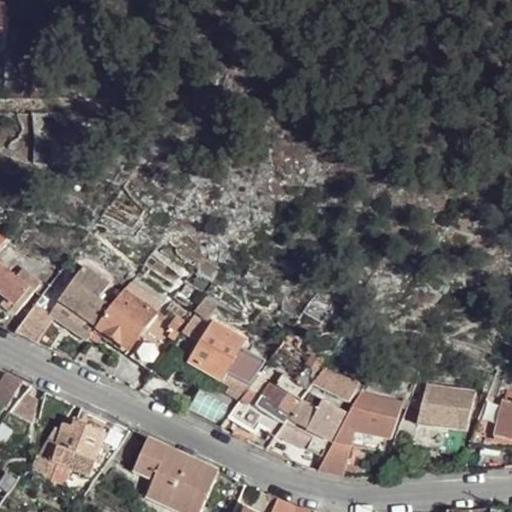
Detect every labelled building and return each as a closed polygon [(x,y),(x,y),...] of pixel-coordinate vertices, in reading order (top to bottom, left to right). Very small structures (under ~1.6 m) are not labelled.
[(0,8),(0,52),(1,53),(5,51),(11,10),(0,8)] [(86,265),(79,275),(61,301),(99,328),(119,300),(105,291),(111,282),(86,265)] [(0,266),(0,292),(7,298),(2,305),(16,315),(42,284),(23,269),(16,279),(0,266)] [(61,301),(79,275),(65,266),(63,268),(55,280),(42,295),(37,304),(51,314),(61,301)] [(132,283),(126,292),(155,312),(162,303),(132,283)] [(155,312),(126,292),(119,300),(99,328),(130,349),(155,312)] [(61,301),(51,314),(55,317),(88,342),(91,338),(99,328),(61,301)] [(51,314),(37,304),(16,332),(32,339),(39,342),(55,317),(51,314)] [(185,322),(180,331),(186,335),(200,316),(193,312),(185,322)] [(224,379),(246,337),(211,320),(189,361),(224,379)] [(99,328),(91,338),(99,345),(104,339),(126,355),(130,349),(99,328)] [(148,333),(132,360),(154,373),(170,346),(148,333)] [(170,346),(154,373),(170,381),(190,346),(177,337),(170,346)] [(284,374),(277,386),(302,401),(306,395),(315,383),(320,375),(319,374),(327,361),(314,354),(297,383),(284,374)] [(302,401),(298,406),(344,427),(352,411),(354,408),(350,405),(361,384),(325,370),(324,374),(322,374),(320,378),(319,378),(317,383),(315,383),(306,395),(302,401)] [(3,373),(0,377),(0,406),(3,409),(23,383),(3,373)] [(241,399),(249,387),(235,378),(226,390),(241,399)] [(295,405),(257,382),(243,403),(281,426),(295,405)] [(475,394),(428,386),(421,426),(467,432),(475,394)] [(507,403),(488,394),(471,447),(492,447),(491,440),(494,440),(495,442),(511,446),(511,392),(509,391),(507,403)] [(74,405),(44,392),(39,408),(63,419),(74,405)] [(404,405),(361,394),(354,408),(352,411),(350,430),(392,438),(404,405)] [(344,427),(298,406),(276,438),(326,459),(344,427)] [(131,432),(81,408),(74,422),(77,423),(98,432),(93,447),(98,449),(97,452),(111,458),(131,432)] [(350,430),(352,411),(344,427),(326,459),(321,470),(335,474),(339,461),(341,462),(349,442),(344,441),(350,430)] [(45,443),(56,447),(61,433),(71,437),(74,429),(60,423),(45,443)] [(74,429),(71,437),(61,433),(56,447),(49,463),(59,468),(88,478),(95,463),(92,462),(97,452),(98,449),(93,447),(98,432),(77,423),(74,429)] [(421,426),(404,423),(397,439),(464,451),(467,432),(421,426)] [(392,438),(350,430),(344,441),(349,442),(349,441),(357,443),(388,447),(392,438)] [(148,440),(134,472),(151,479),(152,482),(146,497),(177,511),(199,511),(218,473),(148,440)] [(357,443),(349,441),(349,442),(341,462),(339,461),(335,474),(350,476),(354,467),(350,466),(357,443)] [(56,447),(45,443),(35,458),(49,463),(56,447)] [(35,458),(23,474),(54,482),(59,468),(49,463),(35,458)] [(18,480),(5,475),(0,481),(0,487),(9,491),(18,480)] [(293,511),(295,508),(278,498),(270,511),(293,511)]
